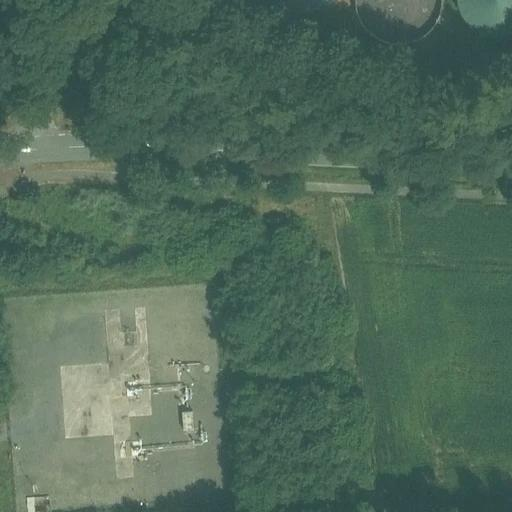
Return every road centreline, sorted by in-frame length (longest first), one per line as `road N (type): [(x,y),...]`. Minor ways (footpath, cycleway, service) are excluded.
road 1 (secondary): [(511,156),(33,150)]
road 2 (unclassified): [(33,150),(43,103),(113,0)]
